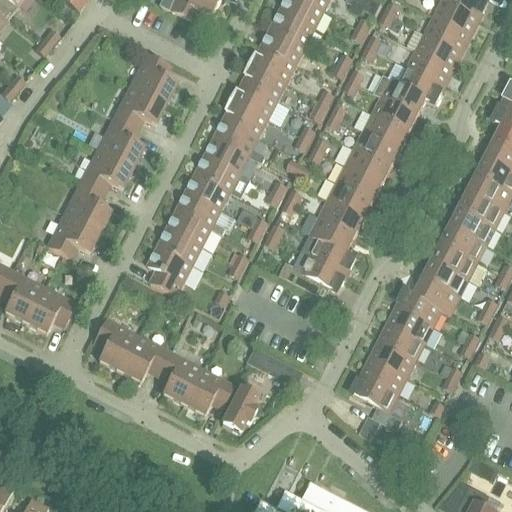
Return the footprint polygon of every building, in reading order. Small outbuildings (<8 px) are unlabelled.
[(0,0),(0,9),(12,18),(17,12),(26,0),(0,0)] [(82,0),(60,0),(60,1),(79,16),(88,4),(82,0)] [(220,0),(176,0),(169,16),(192,28),(198,16),(210,23),(222,1),(220,0)] [(293,0),(287,0),(279,16),(315,34),(324,16),(293,0)] [(293,0),(324,16),(332,0),(293,0)] [(375,20),(381,8),(366,0),(348,0),(346,5),(375,20)] [(488,5),(478,0),(434,0),(444,5),(479,23),(488,5)] [(444,5),(435,22),(470,40),(479,23),(444,5)] [(389,7),(384,17),(393,22),(399,12),(389,7)] [(0,32),(7,24),(12,18),(0,9),(0,32)] [(279,16),(270,34),(305,52),(315,34),(279,16)] [(384,17),(379,28),(395,36),(400,27),(393,23),(393,22),(384,17)] [(356,32),(366,38),(372,28),(362,22),(356,32)] [(435,22),(426,39),(461,57),(470,40),(435,22)] [(366,38),(356,32),(351,42),(361,48),(366,38)] [(51,34),(43,44),(51,51),(59,41),(51,34)] [(270,34),(261,52),(296,70),(305,52),(270,34)] [(426,39),(417,56),(452,74),(461,57),(426,39)] [(366,51),(377,57),(382,46),(372,40),(366,51)] [(43,44),(35,54),(43,60),(51,51),(43,44)] [(377,57),(366,51),(360,61),(371,67),(377,57)] [(261,52),(251,70),(287,88),(296,70),(261,52)] [(417,56),(408,73),(444,91),(452,74),(417,56)] [(337,68),(348,74),(353,64),(342,58),(337,68)] [(170,71),(146,59),(129,92),(165,110),(176,89),(164,82),(170,71)] [(348,74),(337,68),(332,79),(342,84),(348,74)] [(251,70),(242,88),(277,106),(287,88),(251,70)] [(385,81),(384,82),(435,108),(444,91),(408,73),(400,89),(385,81)] [(348,85),(359,90),(365,80),(354,74),(348,85)] [(17,79),(8,89),(16,96),(25,86),(17,79)] [(375,99),(382,102),(418,121),(426,105),(434,110),(435,108),(384,82),(375,99)] [(359,90),(348,85),(343,95),(354,101),(359,90)] [(242,88),(233,106),(268,125),(277,106),(242,88)] [(8,89),(0,99),(8,106),(16,96),(8,89)] [(511,89),(503,107),(511,112),(511,89)] [(129,92),(113,124),(137,136),(142,125),(154,131),(165,110),(129,92)] [(317,104),(329,110),(334,100),(323,94),(317,104)] [(382,102),(373,120),(409,138),(418,121),(382,102)] [(329,110),(317,104),(308,122),(320,128),(329,110)] [(233,106),(223,125),(258,143),(268,125),(233,106)] [(493,126),(502,130),(503,129),(511,133),(511,112),(503,107),(493,126)] [(330,120),(341,125),(347,115),(336,109),(330,120)] [(341,125),(330,120),(325,129),(336,135),(341,125)] [(373,120),(364,137),(400,155),(409,138),(373,120)] [(113,124),(96,156),(132,174),(143,153),(131,147),(137,136),(113,124)] [(223,125),(214,143),(249,161),(258,143),(223,125)] [(502,130),(494,146),(511,155),(511,133),(503,129),(502,130)] [(299,141),(310,146),(315,136),(305,131),(299,141)] [(364,137),(356,154),(391,173),(400,155),(364,137)] [(310,146),(299,141),(294,151),(305,157),(310,146)] [(214,143),(204,161),(240,180),(249,161),(214,143)] [(313,154),(323,159),(329,149),(318,143),(313,154)] [(511,155),(494,146),(485,163),(511,176),(511,155)] [(323,159),(313,154),(308,163),(318,169),(323,159)] [(356,154),(347,171),(382,190),(391,173),(356,154)] [(96,156),(80,187),(104,200),(109,188),(122,195),(132,174),(96,156)] [(204,161),(195,179),(230,198),(240,180),(204,161)] [(511,176),(485,163),(476,180),(511,198),(511,197),(511,176)] [(296,179),(302,169),(291,164),(286,174),(296,179)] [(302,169),(296,179),(307,184),(312,174),(302,169)] [(347,171),(338,188),(373,207),(382,190),(347,171)] [(195,179),(186,197),(221,216),(230,198),(195,179)] [(271,196),(282,201),(287,191),(267,180),(261,190),(271,196)] [(476,180),(467,197),(503,215),(511,198),(476,180)] [(80,187),(63,219),(99,237),(110,217),(98,210),(104,200),(80,187)] [(338,188),(329,206),(365,224),(373,207),(338,188)] [(286,205),(297,210),(303,200),(292,194),(286,205)] [(282,201),(271,196),(266,205),(276,211),(282,201)] [(186,197),(176,216),(212,234),(222,239),(226,233),(215,227),(221,216),(186,197)] [(467,197),(459,214),(494,232),(503,215),(467,197)] [(297,210),(286,205),(281,215),(292,221),(297,210)] [(329,206),(321,223),(356,241),(365,224),(329,206)] [(459,214),(450,231),(485,249),(494,232),(459,214)] [(176,216),(167,234),(202,252),(212,234),(176,216)] [(88,259),(99,237),(63,219),(47,252),(70,264),(76,253),(88,259)] [(258,223),(253,232),(262,237),(267,227),(258,223)] [(321,223),(312,240),(355,262),(356,261),(347,257),(356,241),(321,223)] [(275,229),(269,239),(279,244),(284,234),(275,229)] [(450,231),(441,248),(476,267),(485,249),(450,231)] [(253,232),(248,243),(257,248),(262,237),(253,232)] [(167,234),(157,252),(193,270),(202,252),(167,234)] [(269,239),(264,249),(273,254),(279,244),(269,239)] [(319,246),(311,261),(347,279),(355,262),(312,240),(311,241),(319,246)] [(441,248),(432,266),(467,284),(476,267),(441,248)] [(156,276),(150,288),(176,302),(193,270),(157,252),(147,271),(156,276)] [(239,259),(234,269),(244,273),(249,264),(239,259)] [(282,283),(307,296),(313,285),(337,298),(347,279),(311,261),(302,279),(288,272),(282,283)] [(432,266),(423,283),(458,301),(467,284),(432,266)] [(0,297),(11,276),(0,269),(0,297)] [(238,284),(244,273),(234,269),(229,279),(238,284)] [(511,272),(506,269),(500,279),(510,284),(511,279),(511,272)] [(4,317),(25,328),(43,292),(11,276),(0,297),(0,299),(10,305),(4,317)] [(500,279),(495,289),(504,294),(510,284),(500,279)] [(423,283),(415,299),(414,300),(441,314),(440,315),(449,319),(458,301),(423,283)] [(76,309),(43,292),(25,328),(46,339),(52,327),(64,333),(76,309)] [(406,294),(397,313),(432,331),(440,315),(441,314),(414,300),(415,299),(406,294)] [(215,306),(224,311),(230,300),(220,296),(215,306)] [(491,297),(483,314),(492,319),(501,301),(491,297)] [(397,313),(388,330),(423,348),(432,331),(397,313)] [(483,314),(477,324),(487,329),(492,319),(483,314)] [(499,320),(494,331),(503,335),(508,325),(499,320)] [(98,365),(119,376),(138,341),(105,324),(93,348),(104,353),(98,365)] [(388,330),(379,347),(415,365),(423,348),(388,330)] [(498,345),(503,335),(494,331),(489,341),(498,345)] [(470,338),(465,348),(474,353),(480,343),(470,338)] [(147,375),(157,381),(169,358),(138,341),(119,376),(140,387),(147,375)] [(379,347),(370,364),(406,382),(415,365),(379,347)] [(469,363),(474,353),(465,348),(460,358),(469,363)] [(246,367),(284,386),(291,372),(254,353),(246,367)] [(475,368),(484,373),(489,375),(494,365),(480,357),(475,368)] [(162,399),(182,409),(201,374),(169,358),(157,381),(168,387),(162,399)] [(370,364),(362,381),(397,399),(406,382),(370,364)] [(453,372),(448,382),(457,387),(462,377),(453,372)] [(234,391),(201,374),(182,409),(204,421),(210,409),(222,414),(234,391)] [(388,417),(397,399),(362,381),(352,399),(377,412),(372,422),(397,435),(402,424),(388,417)] [(448,382),(442,392),(452,397),(457,387),(448,382)] [(221,429),(240,438),(245,428),(249,429),(256,415),(253,413),(258,402),(240,393),(221,429)] [(430,416),(439,421),(445,411),(435,406),(430,416)] [(365,427),(376,434),(380,426),(368,421),(365,427)] [(477,462),(470,474),(478,478),(485,467),(477,462)] [(358,511),(309,486),(300,503),(300,504),(315,511),(358,511)] [(0,511),(4,511),(13,496),(0,489),(0,511)] [(484,511),(489,501),(469,490),(457,511),(484,511)] [(315,511),(300,504),(300,503),(284,495),(275,511),(315,511)]
